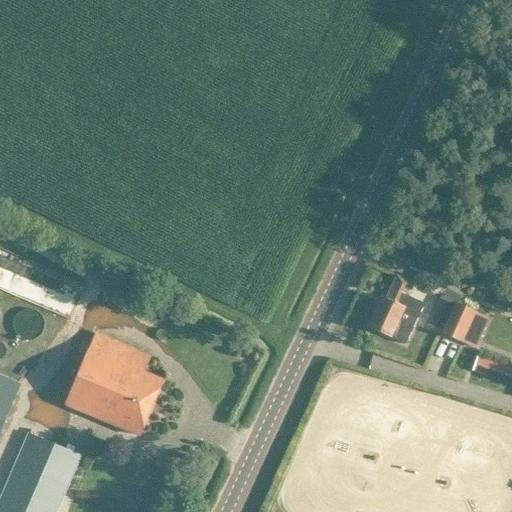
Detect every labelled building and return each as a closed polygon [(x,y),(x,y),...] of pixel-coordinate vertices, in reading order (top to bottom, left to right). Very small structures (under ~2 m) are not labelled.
[(386,335),(390,337),(404,344),(424,302),(406,294),(412,283),(410,282),(408,281),(397,276),(386,298),(383,296),(368,327),(386,335)] [(109,310),(143,321),(152,294),(117,283),(109,310)] [(511,297),(504,294),(499,304),(510,309),(511,305),(511,297)] [(489,318),(440,295),(427,325),(476,349),(489,318)] [(0,359),(46,377),(62,336),(0,312),(0,359)] [(66,404),(122,428),(140,435),(163,380),(144,372),(151,357),(132,349),(96,333),(66,404)] [(511,383),(511,368),(477,356),(472,370),(511,383)] [(0,374),(0,431),(21,383),(0,374)] [(29,433),(0,500),(0,511),(56,511),(81,455),(29,433)]
